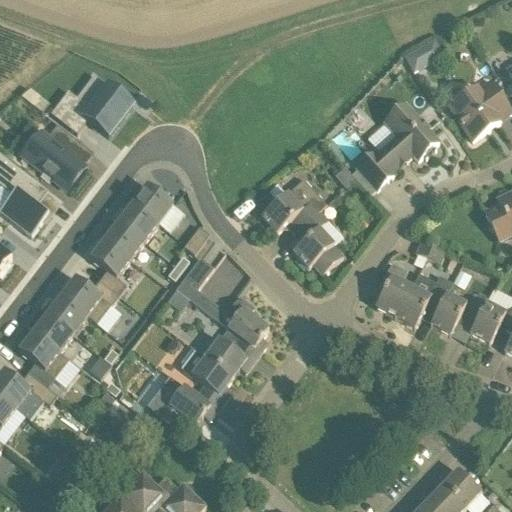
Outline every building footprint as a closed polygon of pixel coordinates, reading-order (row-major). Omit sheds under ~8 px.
[(424,49),(404,60),(414,76),(433,65),(424,49)] [(511,116),(491,84),(479,93),(478,91),(451,109),(473,145),(501,127),(500,125),(511,116)] [(108,90),(90,113),(69,96),(51,118),(77,138),(87,125),(109,141),(133,109),(108,90)] [(419,122),(407,108),(386,127),(397,141),(378,158),(376,156),(356,173),(377,195),(395,179),(393,177),(413,159),(418,165),(423,161),(426,163),(437,154),(434,151),(439,147),(429,133),(432,130),(422,119),(419,122)] [(56,128),(47,140),(48,141),(65,154),(74,142),(56,128)] [(65,154),(48,141),(29,165),(67,194),(86,170),(65,154)] [(38,209),(48,195),(0,158),(0,188),(12,198),(0,214),(0,216),(31,241),(49,218),(38,209)] [(293,225),(301,234),(320,216),(326,209),(303,183),(287,199),(279,206),(269,197),(258,207),(267,216),(262,221),(277,238),(293,225)] [(147,190),(133,208),(159,228),(173,210),(147,190)] [(511,196),(496,204),(499,209),(484,215),(498,244),(511,237),(511,196)] [(133,208),(119,227),(145,247),(159,228),(133,208)] [(341,241),(328,226),(320,216),(301,234),(309,243),(293,256),(309,273),(313,270),(322,280),(343,261),(333,250),(341,241)] [(119,227),(105,245),(131,265),(145,247),(119,227)] [(0,228),(0,279),(0,280),(12,265),(8,262),(12,257),(0,246),(0,233),(3,231),(0,228)] [(195,260),(209,241),(210,240),(200,232),(184,252),(195,260)] [(100,285),(119,301),(127,291),(117,283),(131,265),(105,245),(91,263),(107,276),(100,285)] [(426,263),(440,269),(445,257),(432,251),(426,263)] [(226,259),(217,273),(235,284),(244,270),(226,259)] [(183,260),(175,271),(182,276),(190,266),(183,260)] [(200,263),(177,295),(190,305),(198,295),(214,273),(201,263),(200,263)] [(376,312),(396,322),(412,292),(401,286),(406,276),(393,268),(380,286),(387,290),(376,312)] [(168,280),(175,285),(182,276),(175,271),(168,280)] [(112,310),(119,301),(100,285),(92,295),(76,282),(62,301),(88,321),(97,328),(111,310),(112,310)] [(431,302),(412,292),(396,322),(415,333),(425,314),(436,320),(446,300),(448,297),(436,292),(431,302)] [(451,340),(467,310),(446,300),(436,320),(430,329),(451,340)] [(62,301),(48,319),(74,339),(88,321),(62,301)] [(476,301),(464,323),(475,329),(486,308),(486,307),(476,301)] [(240,302),(228,318),(220,328),(228,333),(229,332),(241,341),(262,356),(268,348),(262,344),(269,334),(249,319),(254,313),(240,302)] [(505,319),(486,308),(475,329),(470,338),(490,349),(505,319)] [(511,313),(509,320),(502,332),(511,336),(511,313)] [(60,357),(74,339),(48,319),(33,338),(60,357)] [(228,333),(221,343),(233,352),(241,341),(229,332),(228,333)] [(69,365),(60,357),(33,338),(19,356),(55,383),(69,365)] [(262,356),(241,341),(233,352),(221,343),(206,363),(233,383),(240,374),(245,378),(262,356)] [(217,416),(232,396),(226,392),(233,383),(206,363),(194,354),(191,352),(181,365),(182,369),(183,370),(181,373),(193,382),(205,391),(197,401),(217,416)] [(111,354),(104,363),(111,368),(118,359),(111,354)] [(100,360),(90,374),(102,383),(112,369),(111,368),(104,363),(100,360)] [(5,375),(0,380),(0,401),(16,414),(30,395),(41,403),(48,393),(28,378),(21,387),(5,375)] [(217,416),(197,401),(184,392),(171,382),(156,401),(165,408),(158,417),(176,430),(183,421),(196,431),(203,422),(209,426),(217,416)] [(104,390),(114,397),(119,391),(109,384),(104,390)] [(99,406),(108,414),(116,405),(106,397),(99,406)] [(0,431),(2,432),(16,414),(0,401),(0,431)] [(111,443),(96,462),(107,471),(122,452),(111,443)] [(458,475),(443,490),(466,511),(467,511),(481,497),(458,475)] [(183,488),(178,493),(166,481),(158,490),(143,476),(107,511),(205,511),(207,510),(183,488)] [(429,504),(437,511),(466,511),(443,490),(429,504)] [(43,497),(32,511),(59,511),(61,511),(43,497)]
